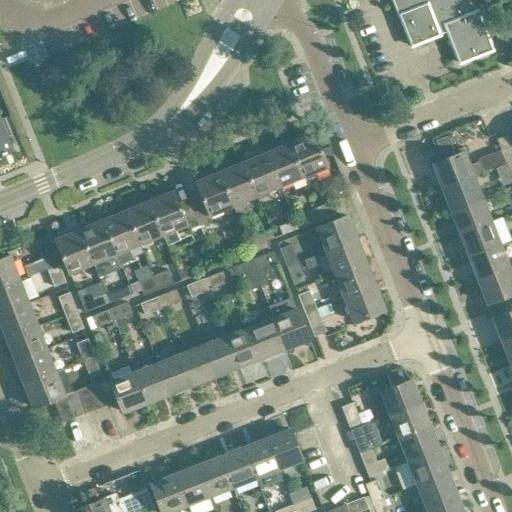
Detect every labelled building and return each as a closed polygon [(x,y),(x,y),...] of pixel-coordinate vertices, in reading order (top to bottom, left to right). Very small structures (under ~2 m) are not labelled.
[(471,13),(465,0),(394,0),(400,14),(399,14),(411,46),(439,35),(439,33),(447,30),(459,63),(493,50),(478,11),(471,13)] [(9,136),(11,135),(4,118),(2,118),(2,119),(0,120),(0,154),(12,150),(6,136),(9,135),(9,136)] [(328,166),(314,134),(304,138),(302,134),(290,139),(292,143),(291,143),(304,176),(328,166)] [(496,139),(505,162),(511,159),(511,145),(508,134),(496,139)] [(304,176),(291,143),(280,148),(279,144),(267,149),(268,153),(267,153),(281,186),(304,176)] [(433,163),(443,187),(472,175),(483,171),(479,161),(468,165),(463,152),(433,163)] [(281,186),(267,153),(257,157),(255,154),(243,159),(244,162),(244,163),(257,195),(281,186)] [(257,195),(244,163),(233,167),(231,163),(219,168),(221,172),(220,173),(234,205),(232,206),(237,217),(249,212),(244,201),(257,195)] [(234,205),(220,173),(209,177),(208,173),(196,178),(197,182),(196,182),(201,194),(189,199),(200,226),(212,221),(209,215),(232,206),(234,205)] [(482,198),(472,175),(443,187),(452,210),(482,198)] [(200,226),(189,199),(178,203),(174,192),(164,196),(162,192),(150,197),(151,201),(150,201),(164,234),(162,234),(167,246),(178,241),(173,230),(186,225),(188,231),(200,226)] [(317,212),(316,212),(319,220),(345,210),(341,198),(316,208),(317,212)] [(491,222),(482,198),(452,210),(461,233),(491,222)] [(164,234),(150,201),(140,205),(138,202),(126,207),(128,210),(127,211),(140,243),(162,234),(164,234)] [(140,243),(127,211),(116,215),(115,211),(103,216),(104,220),(103,221),(121,263),(133,258),(129,248),(140,243)] [(296,230),(319,220),(316,212),(293,222),(296,230)] [(317,228),(327,252),(357,240),(347,216),(317,228)] [(121,263),(103,221),(93,225),(91,221),(79,226),(80,230),(79,230),(93,263),(99,277),(122,267),(121,263)] [(296,230),(293,222),(278,228),(281,236),(296,230)] [(470,256),(500,245),(491,222),(461,233),(470,256)] [(93,263),(79,230),(69,235),(67,231),(55,236),(57,240),(56,240),(69,273),(93,263)] [(265,242),(273,239),(270,230),(247,239),(253,254),(268,248),(265,242)] [(47,268),(47,269),(59,264),(48,236),(36,240),(44,260),(27,267),(31,275),(47,268)] [(366,263),(357,240),(327,252),(335,274),(366,263)] [(280,250),(287,268),(298,263),(291,245),(280,250)] [(479,280),(509,268),(500,245),(470,256),(479,280)] [(274,251),(251,261),(255,272),(261,287),(270,283),(264,269),(279,264),(274,251)] [(0,259),(0,286),(19,280),(10,256),(0,259)] [(261,287),(255,272),(251,261),(233,268),(238,280),(247,276),(253,290),(261,287)] [(305,281),(298,263),(287,268),(294,285),(305,281)] [(375,286),(366,263),(335,274),(324,279),(334,303),(345,298),(375,286)] [(66,282),(59,264),(47,269),(54,287),(66,282)] [(177,267),(182,280),(195,275),(193,269),(183,265),(177,267)] [(511,293),(511,276),(509,268),(479,280),(488,303),(511,293)] [(168,270),(153,275),(159,291),(174,285),(168,270)] [(205,279),(209,290),(227,283),(223,272),(205,279)] [(159,291),(153,275),(138,281),(144,297),(159,291)] [(209,290),(205,279),(187,286),(192,297),(209,290)] [(0,313),(28,303),(19,280),(0,286),(0,313)] [(84,285),(72,291),(77,302),(89,297),(84,285)] [(384,309),(375,286),(345,298),(354,321),(384,309)] [(109,302),(106,293),(103,287),(90,292),(92,299),(82,303),(85,312),(109,302)] [(106,293),(109,302),(124,296),(120,287),(106,293)] [(177,290),(158,298),(162,308),(181,301),(177,290)] [(298,295),(305,314),(317,309),(309,291),(298,295)] [(58,297),(65,315),(77,310),(70,292),(58,297)] [(297,309),(292,297),(268,306),(273,319),(285,348),(309,339),(297,309)] [(162,308),(158,298),(141,305),(145,315),(162,308)] [(37,326),(28,303),(0,313),(0,320),(7,338),(37,326)] [(128,303),(110,310),(114,321),(132,314),(128,303)] [(326,332),(317,309),(305,314),(314,337),(326,332)] [(84,328),(77,310),(65,315),(72,333),(84,328)] [(114,321),(110,310),(88,319),(92,330),(114,321)] [(511,310),(494,318),(503,342),(511,338),(511,310)] [(133,335),(127,318),(113,323),(120,340),(133,335)] [(285,348),(273,319),(250,328),(262,357),(285,348)] [(46,349),(37,326),(7,338),(16,361),(46,349)] [(250,328),(227,337),(238,366),(262,357),(250,328)] [(238,366),(227,337),(204,346),(215,375),(238,366)] [(511,364),(511,338),(503,342),(511,365),(511,364)] [(76,343),(83,361),(95,356),(88,339),(76,343)] [(215,375),(204,346),(181,355),(192,385),(215,375)] [(55,372),(46,349),(16,361),(25,384),(55,372)] [(192,385),(181,355),(158,364),(170,393),(192,385)] [(102,374),(95,356),(83,361),(90,379),(102,374)] [(170,393),(158,364),(134,373),(146,403),(170,393)] [(64,396),(55,372),(25,384),(34,407),(53,400),(64,396)] [(146,403),(134,373),(111,382),(118,400),(123,412),(146,403)] [(118,400),(111,382),(109,378),(98,382),(107,405),(118,400)] [(381,391),(391,415),(421,403),(411,380),(381,391)] [(107,405),(98,382),(87,386),(96,409),(107,405)] [(96,409),(87,386),(76,391),(85,413),(96,409)] [(85,413),(76,391),(65,395),(74,418),(85,413)] [(74,418),(65,395),(64,396),(53,400),(62,422),(74,418)] [(342,407),(350,430),(362,426),(353,402),(342,407)] [(429,426),(421,403),(391,415),(400,438),(429,426)] [(374,421),(362,426),(350,430),(353,435),(360,453),(371,449),(371,448),(383,443),(374,421)] [(439,449),(429,426),(400,438),(409,461),(439,449)] [(290,429),(267,439),(279,469),(302,459),(290,429)] [(279,469),(267,439),(243,448),(255,478),(279,469)] [(255,478),(243,448),(220,457),(232,487),(255,478)] [(376,461),(371,449),(360,453),(369,477),(387,470),(383,459),(376,461)] [(448,472),(439,449),(409,461),(418,484),(448,472)] [(232,487),(220,457),(197,466),(208,496),(232,487)] [(208,496),(197,466),(175,475),(186,505),(208,496)] [(389,472),(378,476),(383,489),(394,485),(389,472)] [(457,495),(448,472),(418,484),(427,507),(457,495)] [(186,505),(175,475),(151,484),(161,511),(172,511),(186,505)] [(365,484),(372,502),(384,497),(377,480),(365,484)] [(138,511),(142,511),(153,506),(146,488),(117,500),(115,494),(74,510),(74,511),(138,511)] [(463,511),(457,495),(427,507),(428,511),(463,511)] [(364,497),(345,504),(348,511),(359,511),(368,508),(364,497)] [(389,511),(384,497),(372,502),(375,511),(389,511)] [(311,498),(293,504),(295,511),(306,511),(315,509),(311,498)]
